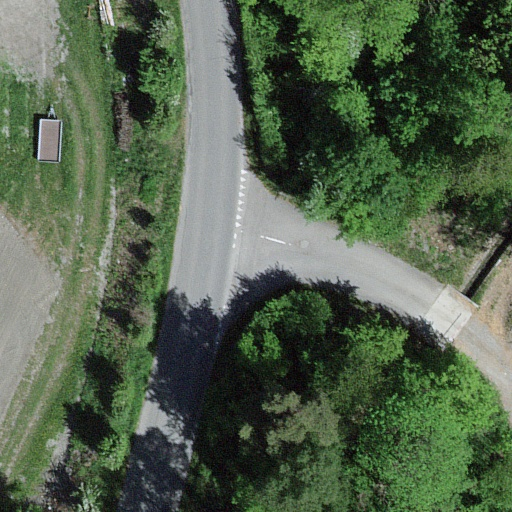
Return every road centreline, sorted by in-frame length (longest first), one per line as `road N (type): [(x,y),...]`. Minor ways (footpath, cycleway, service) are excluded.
road 1 (unclassified): [(145,511),(181,382),(206,230),(210,55),(203,0)]
road 2 (track): [(206,218),(356,267),(425,300),(511,371)]
